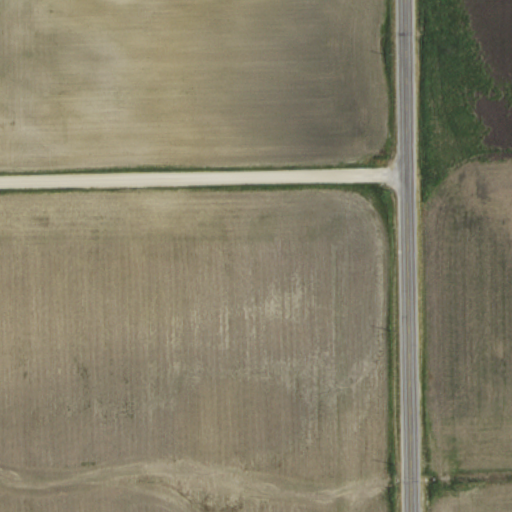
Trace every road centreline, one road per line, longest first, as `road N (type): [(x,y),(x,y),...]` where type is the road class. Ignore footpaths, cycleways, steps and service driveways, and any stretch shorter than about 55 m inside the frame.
road 1 (primary): [(413,511),(406,0)]
road 2 (residential): [(0,180),(408,172)]
